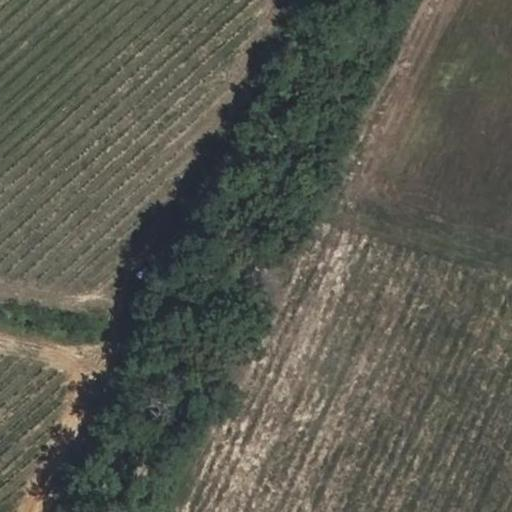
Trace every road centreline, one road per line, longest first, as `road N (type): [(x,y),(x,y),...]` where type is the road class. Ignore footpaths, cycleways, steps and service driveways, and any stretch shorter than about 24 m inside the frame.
road 1 (track): [(298,0),(143,312),(0,290)]
road 2 (track): [(0,341),(99,358),(34,511)]
